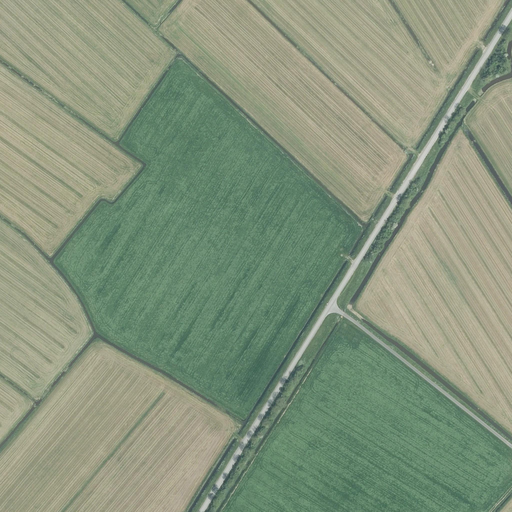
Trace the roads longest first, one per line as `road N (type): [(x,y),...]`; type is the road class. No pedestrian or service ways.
road 1 (tertiary): [(329,307),(511,14)]
road 2 (tertiary): [(199,511),(329,307)]
road 3 (unclassified): [(511,445),(329,307)]
